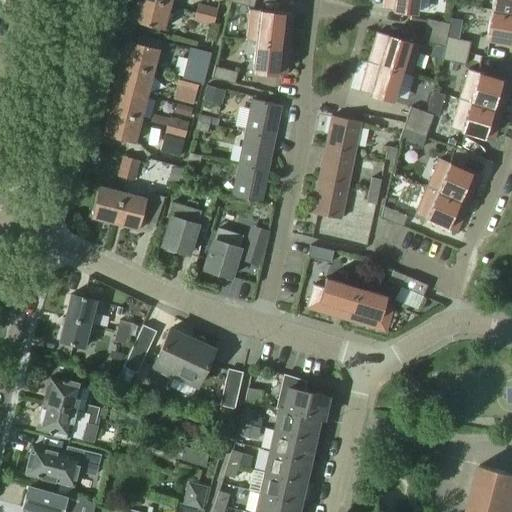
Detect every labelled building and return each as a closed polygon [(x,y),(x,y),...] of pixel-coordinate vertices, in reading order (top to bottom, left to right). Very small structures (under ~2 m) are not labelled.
[(163,27),(170,1),(166,0),(137,0),(132,18),(163,27)] [(383,0),(382,8),(382,9),(416,14),(416,13),(415,13),(417,0),(383,0)] [(491,9),(511,13),(511,0),(492,0),(491,9)] [(198,2),(196,10),(216,15),(218,7),(198,2)] [(245,40),(255,41),(289,45),(292,15),(293,15),(293,14),(249,9),(249,10),(245,40)] [(511,13),(491,9),(491,10),(486,39),(485,39),(485,40),(511,44),(511,13)] [(214,22),(216,15),(196,10),(194,18),(214,22)] [(426,19),(424,31),(447,36),(450,25),(426,19)] [(446,38),(447,38),(447,36),(424,31),(421,42),(444,48),(446,38)] [(368,61),(368,62),(400,71),(410,74),(419,45),(377,32),(376,33),(377,33),(368,61)] [(470,42),(447,38),(446,38),(444,48),(444,49),(467,54),(470,42)] [(158,48),(127,40),(122,61),(153,69),(158,48)] [(289,45),(255,41),(252,71),(252,72),(286,76),(286,75),(289,45)] [(465,66),(467,54),(444,49),(441,61),(465,66)] [(147,90),(153,69),(122,61),(116,82),(147,90)] [(392,100),(400,71),(368,62),(359,91),(392,101),(392,100)] [(214,67),(211,79),(235,84),(237,72),(214,67)] [(510,83),(510,82),(468,69),(468,70),(459,99),(459,98),(459,99),(501,112),(502,111),(501,111),(510,83)] [(181,70),(179,78),(199,83),(201,75),(181,70)] [(197,91),(199,83),(179,78),(177,86),(197,91)] [(141,114),(147,90),(116,82),(110,106),(141,114)] [(197,91),(177,86),(174,100),(194,105),(197,91)] [(207,90),(206,102),(220,103),(221,91),(207,90)] [(274,136),(281,104),(252,98),(245,130),(274,136)] [(501,112),(459,99),(451,128),(450,128),(493,141),(493,140),(501,112)] [(134,142),(141,114),(110,106),(103,134),(134,142)] [(411,107),(407,118),(429,127),(433,116),(411,107)] [(331,115),(325,146),(354,152),(360,120),(331,115)] [(169,117),(167,124),(187,129),(189,122),(169,117)] [(429,127),(407,118),(402,131),(425,139),(429,127)] [(185,137),(187,129),(167,124),(165,132),(185,137)] [(267,168),(274,136),(245,130),(239,162),(267,168)] [(425,139),(402,131),(398,142),(421,150),(425,139)] [(347,185),(354,152),(325,146),(318,179),(347,185)] [(394,161),(396,149),(387,147),(384,159),(394,161)] [(126,178),(131,159),(122,157),(117,176),(126,178)] [(133,180),(139,161),(131,159),(126,178),(133,180)] [(480,177),(480,176),(439,159),(427,187),(468,205),(468,204),(467,204),(479,177),(480,177)] [(261,201),(267,168),(239,162),(232,195),(261,201)] [(369,177),(366,189),(378,192),(381,179),(369,177)] [(340,218),(347,185),(318,179),(312,212),(340,218)] [(114,222),(123,192),(99,185),(91,216),(114,222)] [(467,205),(468,205),(427,187),(415,215),(415,214),(415,215),(455,233),(456,232),(455,232),(467,205)] [(376,204),(378,192),(366,189),(364,202),(376,204)] [(146,198),(123,192),(114,222),(138,229),(146,198)] [(407,216),(396,211),(391,222),(403,227),(407,216)] [(198,224),(171,216),(162,245),(189,253),(198,224)] [(198,224),(189,253),(199,256),(209,224),(199,221),(198,224)] [(264,227),(248,221),(240,246),(257,251),(264,227)] [(215,240),(213,240),(204,268),(230,277),(239,248),(237,247),(241,236),(219,229),(215,240)] [(319,260),(321,248),(310,245),(307,257),(319,260)] [(330,263),(333,251),(321,248),(319,260),(330,263)] [(412,291),(416,280),(405,276),(400,287),(412,291)] [(346,320),(355,287),(326,278),(325,278),(323,287),(314,285),(314,284),(313,284),(306,308),(307,308),(345,319),(346,320)] [(423,296),(427,285),(416,280),(412,291),(423,296)] [(382,305),(385,296),(384,295),(384,296),(355,287),(346,320),(346,319),(384,331),(385,331),(392,307),(391,307),(382,305)] [(95,300),(71,294),(65,317),(89,323),(95,300)] [(82,347),(89,323),(65,317),(59,341),(62,341),(61,343),(70,345),(70,344),(82,347)] [(120,320),(117,330),(131,334),(133,323),(120,320)] [(174,376),(192,337),(179,331),(178,333),(169,329),(152,365),(174,376)] [(128,345),(131,334),(117,330),(114,341),(128,345)] [(197,386),(213,350),(205,346),(206,343),(192,337),(174,376),(197,386)] [(135,371),(144,351),(132,345),(123,365),(135,371)] [(234,409),(242,374),(229,371),(221,406),(234,409)] [(322,419),(327,396),(303,391),(305,382),(284,375),(279,395),(282,396),(279,409),(318,418),(322,419)] [(60,382),(49,379),(43,404),(74,412),(81,386),(62,381),(60,382)] [(259,404),(262,391),(248,388),(245,401),(259,404)] [(85,425),(93,427),(95,418),(82,414),(74,412),(43,405),(36,430),(47,433),(47,434),(67,439),(67,438),(81,442),(85,425)] [(95,418),(97,410),(84,406),(82,414),(95,418)] [(250,424),(253,411),(243,409),(239,422),(250,424)] [(314,439),(318,418),(279,409),(274,430),(314,439)] [(247,437),(250,424),(239,422),(236,434),(247,437)] [(309,460),(314,439),(274,430),(269,451),(309,460)] [(183,446),(180,459),(204,466),(208,453),(183,446)] [(66,448),(63,457),(31,448),(24,474),(27,475),(27,478),(33,480),(37,478),(71,487),(75,472),(94,478),(100,457),(66,448)] [(238,466),(242,453),(232,450),(227,462),(238,466)] [(304,481),(309,460),(269,451),(265,472),(304,481)] [(234,478),(238,466),(227,462),(224,475),(234,478)] [(511,511),(511,473),(480,465),(467,511),(511,511)] [(299,502),(304,481),(265,472),(260,493),(299,502)] [(189,482),(183,505),(201,509),(206,486),(189,482)] [(70,511),(73,503),(65,500),(65,499),(29,488),(22,509),(32,511),(70,511)] [(225,507),(229,494),(218,491),(214,503),(225,507)] [(296,511),(299,502),(260,493),(255,511),(296,511)] [(223,511),(225,507),(214,503),(211,511),(223,511)]
